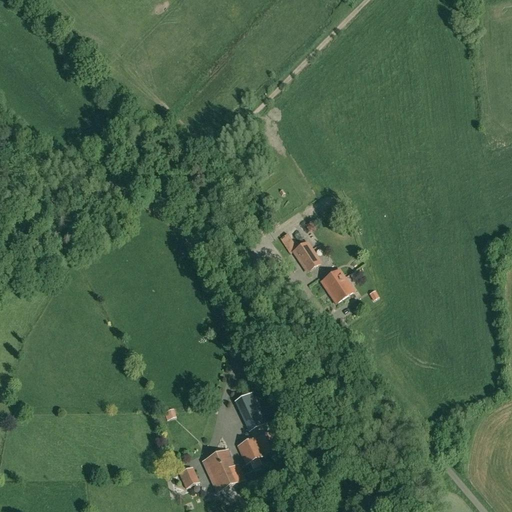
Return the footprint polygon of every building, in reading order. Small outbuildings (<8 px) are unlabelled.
[(306,244),(293,253),(307,274),(320,265),(306,244)] [(354,294),(339,272),(321,284),(336,306),(354,294)] [(253,396),(237,403),(251,433),(267,425),(253,396)] [(238,448),(246,466),(263,458),(255,440),(238,448)] [(203,463),(217,494),(244,482),(237,467),(234,468),(227,453),(203,463)] [(179,476),(186,490),(199,484),(192,469),(179,476)]
